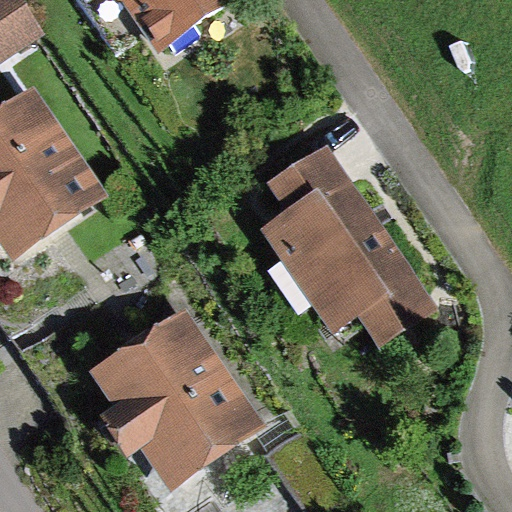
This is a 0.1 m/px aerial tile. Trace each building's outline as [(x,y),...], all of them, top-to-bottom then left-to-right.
[(0,0),(0,50),(36,31),(18,0),(0,0)] [(113,0),(145,47),(216,0),(113,0)] [(26,77),(0,95),(0,221),(16,246),(101,187),(26,77)] [(322,135),(266,174),(286,202),(260,220),(332,322),(353,308),(375,339),(435,297),(322,135)] [(178,300),(86,362),(111,399),(92,412),(117,449),(137,435),(168,480),(259,419),(178,300)]
